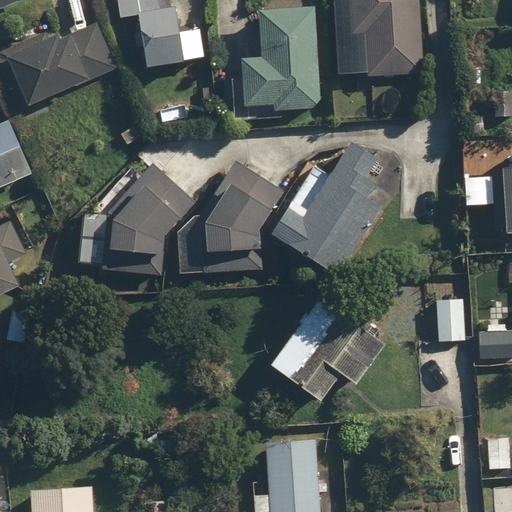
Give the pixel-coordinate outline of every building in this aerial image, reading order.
[(169,0),(122,0),(127,19),(145,15),(158,67),(212,54),(205,24),(193,27),(187,2),(171,6),(169,0)] [(425,70),(421,0),(356,0),(358,35),(371,34),(373,73),(425,70)] [(322,105),(320,3),(264,5),(266,51),(250,51),(252,104),(280,103),(280,106),(322,105)] [(117,69),(98,19),(17,51),(36,100),(117,69)] [(511,88),(497,88),(498,116),(511,115),(511,88)] [(0,186),(37,171),(15,116),(0,122),(0,186)] [(407,161),(360,136),(342,168),(319,155),(277,233),(347,271),(407,161)] [(288,188),(241,156),(208,210),(184,225),(182,270),(203,271),(204,244),(261,246),(288,188)] [(189,212),(195,197),(158,157),(117,199),(116,214),(122,214),(119,244),(168,249),(170,231),(189,212)] [(19,233),(9,216),(0,220),(0,291),(28,276),(8,239),(19,233)] [(391,337),(328,291),(278,360),(328,396),(344,373),(357,383),(391,337)] [(439,293),(435,338),(468,341),(470,322),(465,321),(468,296),(439,293)] [(511,328),(481,328),(480,356),(511,356),(511,328)] [(511,433),(489,435),(491,467),(511,465),(511,433)] [(322,479),(320,435),(270,437),(272,489),(260,490),(261,511),(324,511),(324,494),(331,494),(331,479),(322,479)] [(98,511),(97,479),(36,481),(37,511),(98,511)] [(173,511),(175,497),(145,494),(143,511),(173,511)]
